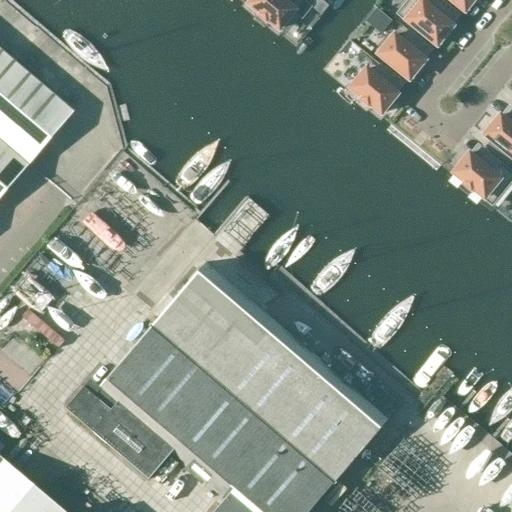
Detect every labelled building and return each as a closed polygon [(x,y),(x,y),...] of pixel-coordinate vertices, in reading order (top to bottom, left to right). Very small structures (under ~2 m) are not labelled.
[(252,0),(248,5),(259,14),(257,17),(266,24),(268,21),(279,30),(294,12),(302,18),(310,8),(300,0),(252,0)] [(446,22),(454,13),(438,0),(409,0),(398,15),(438,48),(446,38),(444,37),(452,27),(446,22)] [(448,0),(466,14),(474,4),(472,3),(474,0),(448,0)] [(425,49),(406,34),(399,43),(393,38),(377,57),(409,82),(424,63),(418,58),(425,49)] [(0,200),(73,115),(0,53),(0,200)] [(398,83),(379,68),(371,77),(365,72),(350,91),(381,117),(397,98),(390,92),(398,83)] [(511,113),(506,121),(499,116),(491,126),(490,125),(482,135),(511,158),(511,113)] [(475,159),(468,154),(453,174),(464,183),(462,185),(471,192),(472,190),(491,205),(511,180),(511,174),(482,150),(475,159)] [(83,390),(65,411),(148,481),(170,455),(210,489),(224,501),(214,511),(309,511),(387,420),(205,265),(96,393),(98,394),(94,399),(83,390)] [(8,408),(1,417),(14,429),(22,421),(8,408)] [(0,511),(60,511),(0,461),(0,460),(0,511)]
